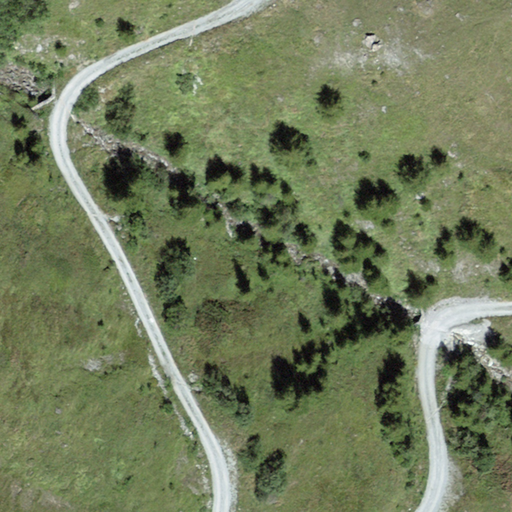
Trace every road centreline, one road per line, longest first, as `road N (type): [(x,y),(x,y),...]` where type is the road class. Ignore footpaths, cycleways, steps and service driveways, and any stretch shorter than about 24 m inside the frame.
road 1 (track): [(255,0),(94,76),(69,100),(59,127),(65,162),(216,451),(223,511)]
road 2 (track): [(430,511),(440,452),(425,391),(429,359),(448,327),(511,313)]
